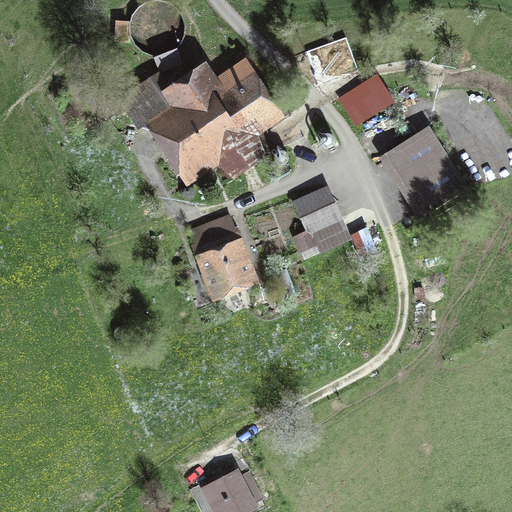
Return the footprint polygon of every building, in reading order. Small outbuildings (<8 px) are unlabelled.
[(169,87),(160,77),(125,101),(146,134),(159,126),(188,171),(221,149),(236,174),(260,159),(245,133),(280,109),(249,64),(216,85),(204,66),(169,87)] [(377,80),(340,101),(355,125),(391,103),(377,80)] [(390,160),(422,212),(462,186),(429,135),(390,160)] [(295,240),(301,252),(316,246),(319,254),(350,239),(328,190),(298,204),(310,233),(295,240)] [(216,294),(252,280),(228,219),(192,232),(216,294)] [(234,511),(252,503),(234,468),(190,491),(201,511),(234,511)]
